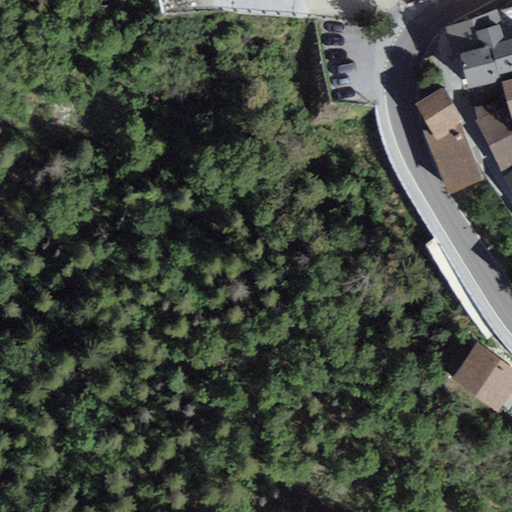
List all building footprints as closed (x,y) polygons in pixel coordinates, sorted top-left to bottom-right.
[(511,13),(471,24),(487,88),(511,82),(511,13)] [(418,60),(436,105),(464,91),(446,50),(418,60)] [(464,91),(436,105),(455,143),(483,129),(464,91)] [(511,114),(493,127),(511,156),(511,114)] [(485,137),(447,152),(468,203),(505,188),(485,137)] [(511,383),(511,370),(480,347),(458,378),(496,405),(511,383)]
